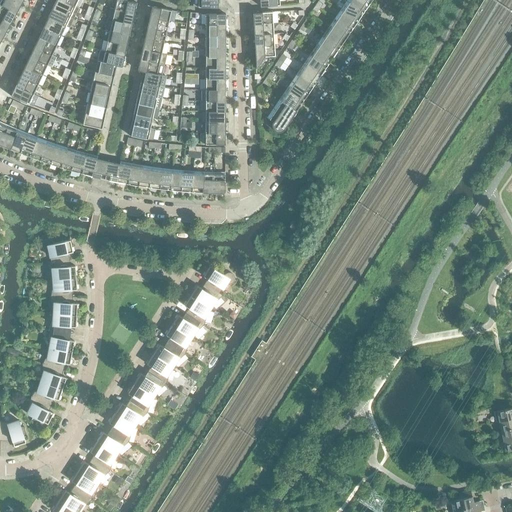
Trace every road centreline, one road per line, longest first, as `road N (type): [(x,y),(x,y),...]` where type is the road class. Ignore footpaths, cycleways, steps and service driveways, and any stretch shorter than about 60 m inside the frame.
road 1 (track): [(465,0),(142,511)]
road 2 (residential): [(75,428),(91,419),(177,290),(172,275),(93,265)]
road 3 (residential): [(249,208),(176,212),(104,203),(0,168)]
road 4 (residential): [(249,208),(397,0)]
road 5 (residential): [(249,208),(239,2)]
road 6 (residential): [(75,428),(97,315),(93,265)]
